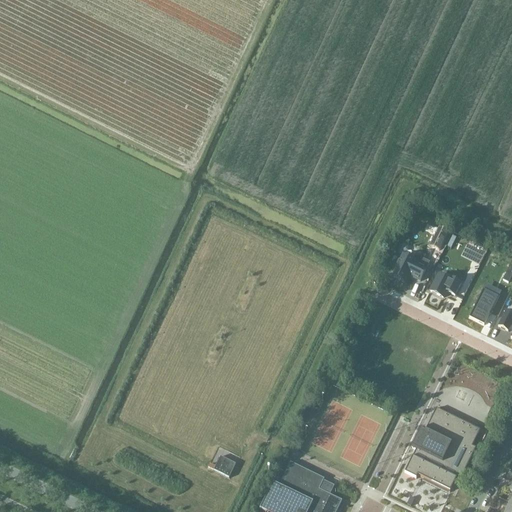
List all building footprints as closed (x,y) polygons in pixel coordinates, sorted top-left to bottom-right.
[(429,247),(438,252),(447,234),(438,229),(429,247)] [(396,269),(392,277),(404,283),(407,276),(419,282),(425,270),(428,263),(415,256),(412,261),(402,256),(399,263),(398,263),(395,269),(396,269)] [(511,270),(489,259),(482,274),(487,276),(488,273),(510,284),(511,279),(511,270)] [(438,276),(430,292),(443,299),(446,292),(454,296),(461,284),(450,278),(448,281),(438,276)] [(483,290),(469,319),(483,326),(498,296),(497,298),(483,290)] [(511,314),(505,311),(497,327),(507,332),(508,330),(511,332),(511,334),(510,339),(511,340),(511,314)] [(472,447),(479,432),(480,431),(435,409),(431,419),(424,432),(420,430),(419,432),(411,448),(415,450),(402,477),(414,483),(415,480),(419,481),(448,496),(457,476),(461,478),(475,449),(472,447)] [(337,511),(342,502),(316,489),(318,483),(315,481),(317,477),(287,462),(276,485),(269,482),(256,509),(262,511),(337,511)]
